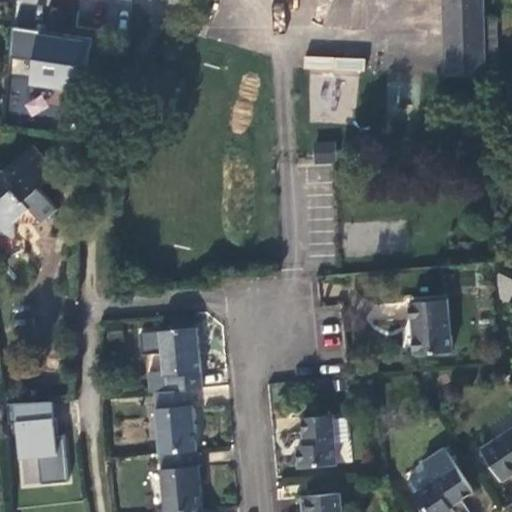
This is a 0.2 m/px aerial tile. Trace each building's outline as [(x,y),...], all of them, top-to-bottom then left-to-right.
[(442,0),(444,69),(483,68),(480,0),(442,0)] [(84,94),(89,37),(11,29),(8,59),(28,60),(26,74),(12,72),(8,113),(57,118),(59,92),(84,94)] [(303,56),(302,71),(364,73),(365,58),(303,56)] [(335,141),(313,141),(314,162),(336,162),(335,141)] [(0,167),(0,234),(11,234),(10,222),(28,206),(38,218),(53,205),(34,185),(51,170),(28,143),(0,167)] [(444,346),(440,295),(405,298),(409,349),(444,346)] [(159,367),(160,386),(186,383),(196,382),(191,323),(155,326),(159,367)] [(145,368),(146,387),(150,386),(160,386),(159,367),(145,368)] [(150,386),(155,447),(191,444),(186,383),(160,386),(150,386)] [(54,433),(50,399),(4,404),(6,422),(15,421),(19,456),(37,454),(40,484),(68,481),(63,432),(54,433)] [(330,410),(298,413),(300,440),(292,440),(294,460),(330,457),(328,439),(343,438),(341,413),(331,414),(330,410)] [(511,420),(476,445),(495,474),(511,463),(511,420)] [(155,447),(160,507),(196,504),(191,444),(155,447)] [(438,451),(421,463),(429,476),(447,464),(438,451)] [(402,475),(426,511),(439,511),(447,507),(442,500),(465,485),(450,462),(447,464),(429,476),(421,463),(402,475)] [(334,511),(333,489),(296,492),(298,511),(334,511)]
